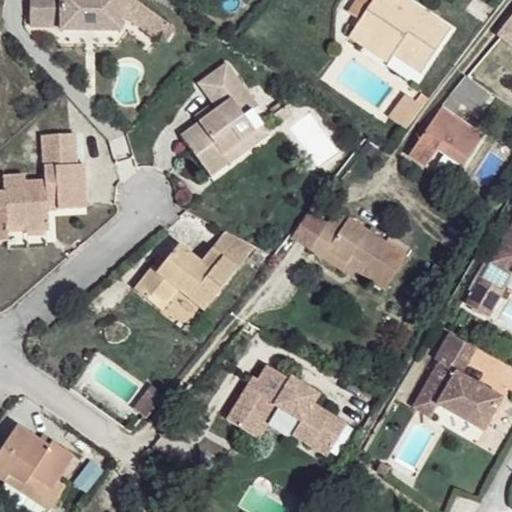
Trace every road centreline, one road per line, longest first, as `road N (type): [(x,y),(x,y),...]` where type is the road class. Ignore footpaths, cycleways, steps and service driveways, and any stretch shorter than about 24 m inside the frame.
road 1 (residential): [(0,331),(131,226),(145,192)]
road 2 (residential): [(12,372),(130,449)]
